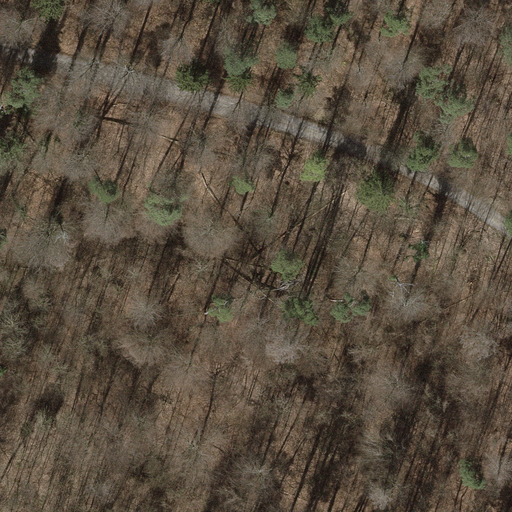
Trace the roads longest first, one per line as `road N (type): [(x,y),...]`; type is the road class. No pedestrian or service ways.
road 1 (track): [(163,89),(340,139),(511,227)]
road 2 (track): [(341,0),(451,154),(474,204)]
road 3 (track): [(163,89),(0,45)]
